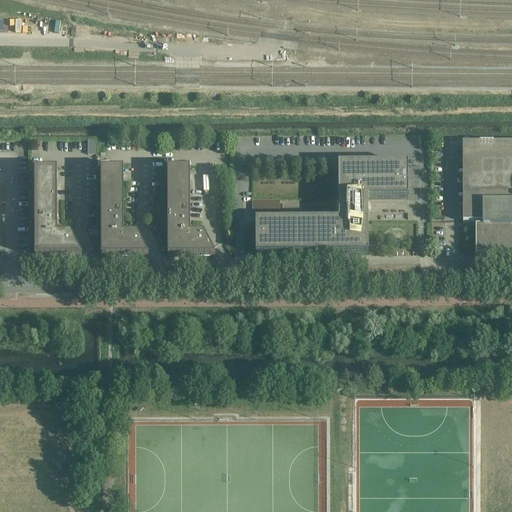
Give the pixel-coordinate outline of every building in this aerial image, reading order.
[(511,144),(462,144),(463,207),(463,223),(483,223),(483,226),(475,226),(475,256),(511,256),(511,144)] [(365,255),(365,222),(365,200),(408,200),(408,166),(338,166),(338,167),(342,167),(342,222),(255,222),(256,257),(368,256),(368,255),(365,255)] [(148,258),(137,235),(124,235),(124,232),(125,232),(125,231),(126,230),(125,229),(125,228),(124,228),(124,227),(123,170),(101,170),(101,258),(148,258)] [(215,257),(204,235),(190,235),(190,232),(191,232),(191,231),(192,231),(192,230),(192,229),(191,228),(190,227),(190,225),(190,170),(167,170),(168,258),(215,257)] [(82,258),(71,235),(57,235),(57,233),(58,232),(59,232),(59,231),(59,230),(59,229),(59,228),(58,228),(57,228),(57,226),(57,171),(34,171),(35,258),(82,258)]
